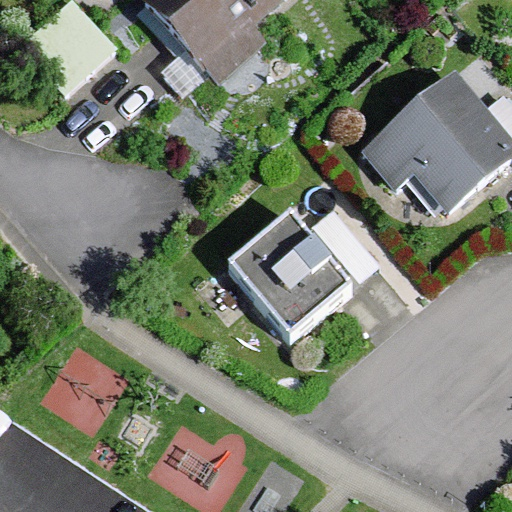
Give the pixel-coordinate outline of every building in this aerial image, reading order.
[(255,58),(235,38),(277,0),(147,0),(136,10),(214,96),(255,58)] [(18,60),(60,105),(107,61),(66,17),(18,60)] [(511,162),(448,85),(354,160),(390,204),(408,190),(435,223),(511,162)] [(227,276),(284,348),(349,297),(291,224),(227,276)] [(46,396),(85,421),(119,369),(80,344),(46,396)]
